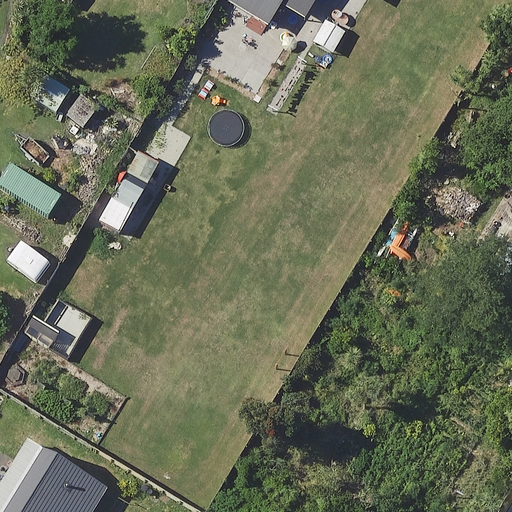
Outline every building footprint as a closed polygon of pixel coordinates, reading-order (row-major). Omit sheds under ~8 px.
[(376,0),(243,0),(234,16),(276,40),(293,11),(324,6),(327,0),(345,0),(369,13),(376,0)] [(150,202),(128,188),(103,228),(126,242),(150,202)] [(511,231),(503,247),(487,274),(511,288),(511,231)] [(103,511),(115,494),(32,443),(0,495),(0,511),(103,511)] [(511,511),(511,493),(500,511),(511,511)]
